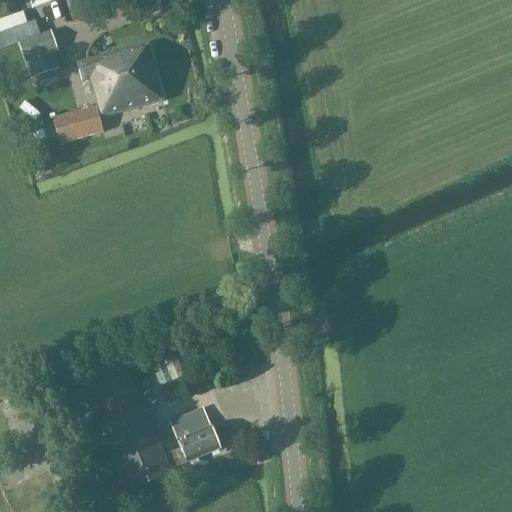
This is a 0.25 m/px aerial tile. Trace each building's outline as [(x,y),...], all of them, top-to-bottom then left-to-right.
[(0,51),(23,43),(26,55),(59,47),(55,28),(38,32),(35,22),(0,34),(0,51)] [(72,54),(79,37),(71,34),(64,50),(72,54)] [(101,118),(163,102),(148,45),(76,63),(82,85),(92,82),(101,118)] [(60,145),(103,133),(97,107),(53,118),(60,145)] [(165,357),(143,359),(145,382),(167,380),(165,357)] [(98,425),(141,407),(122,359),(69,381),(89,429),(98,425)] [(141,407),(98,425),(127,495),(171,476),(142,406),(141,407)] [(180,450),(165,456),(172,473),(222,452),(212,428),(203,408),(169,422),(180,450)]
